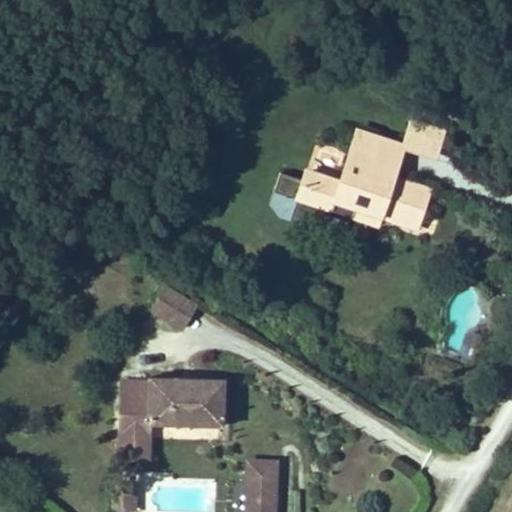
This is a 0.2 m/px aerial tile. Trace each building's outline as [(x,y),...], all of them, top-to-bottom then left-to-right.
[(350,155),(347,163),(324,154),(306,194),(354,215),(363,195),(387,206),(379,226),(397,234),(406,214),(419,220),(424,210),(450,221),(468,182),(442,170),(412,157),(424,130),(403,121),(388,152),(381,169),(361,160),(350,155)] [(424,130),(412,157),(442,170),(454,144),(424,130)] [(361,160),(381,169),(388,152),(368,143),(361,160)] [(292,219),(296,178),(276,175),(271,217),(292,219)] [(216,292),(190,274),(170,302),(197,321),(216,292)] [(250,379),(150,374),(147,450),(176,452),(177,419),(247,423),(250,379)] [(301,511),(304,455),(274,454),(271,511),(301,511)] [(160,481),(140,480),(140,500),(160,501),(160,481)]
